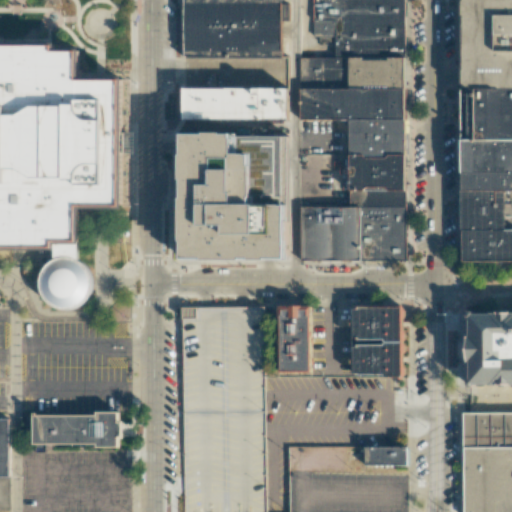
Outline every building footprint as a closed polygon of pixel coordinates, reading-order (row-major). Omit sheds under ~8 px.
[(285,0),(187,0),(187,55),(285,55),(285,0)] [(400,0),(311,0),(312,32),(332,32),(333,58),(298,58),(299,118),(349,117),(349,187),(345,187),(345,203),(297,203),(298,262),(403,261),(402,190),(405,190),(404,57),(401,57),(400,0)] [(511,85),(460,85),(460,0),(511,0),(511,85)] [(0,40),(17,41),(50,42),(61,41),(61,49),(83,49),(84,78),(123,77),(125,203),(88,203),(88,241),(82,241),(82,260),(88,265),(93,270),(95,277),(95,283),(94,289),(92,294),(87,300),(81,305),(74,307),(68,308),(59,305),(52,299),(49,293),(46,287),(46,281),(47,275),(49,271),(52,265),(57,261),(58,257),(57,248),(0,249),(0,40)] [(288,85),(183,86),(183,118),(288,118),(288,85)] [(511,258),(459,258),(460,85),(511,85),(511,258)] [(182,134),(182,259),(286,259),(287,134),(182,134)] [(469,311),(511,311),(511,382),(469,382),(469,311)] [(254,383),(253,313),(236,313),(200,313),(179,313),(180,511),(286,511),(286,448),(395,446),(395,416),(394,381),(254,383)] [(392,313),(346,314),(346,341),(377,341),(380,345),(377,349),(347,349),(347,377),(393,377),(392,313)] [(304,315),(271,315),(272,378),(305,378),(304,315)] [(119,410),(97,410),(97,414),(33,415),(33,444),(98,443),(98,447),(119,447),(119,437),(124,437),(124,420),(119,420),(119,410)] [(511,511),(511,413),(466,413),(465,511),(511,511)] [(0,509),(10,509),(9,418),(0,418),(0,509)] [(402,447),(363,448),(364,464),(403,464),(402,447)]
